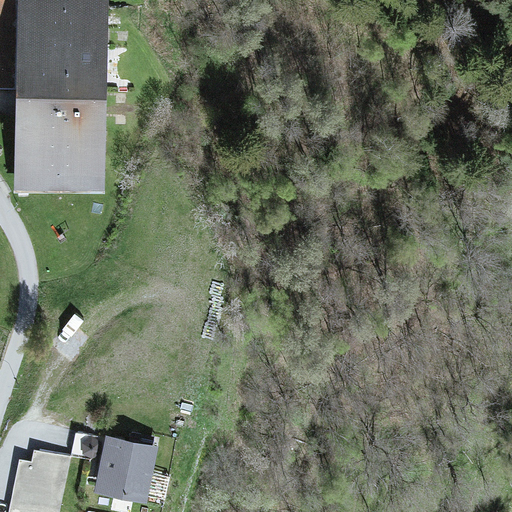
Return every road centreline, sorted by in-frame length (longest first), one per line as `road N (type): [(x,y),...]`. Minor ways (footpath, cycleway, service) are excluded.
road 1 (track): [(0,444),(59,346),(122,294),(181,300),(192,320),(192,375),(174,511)]
road 2 (residential): [(0,394),(24,319),(26,263),(0,215)]
